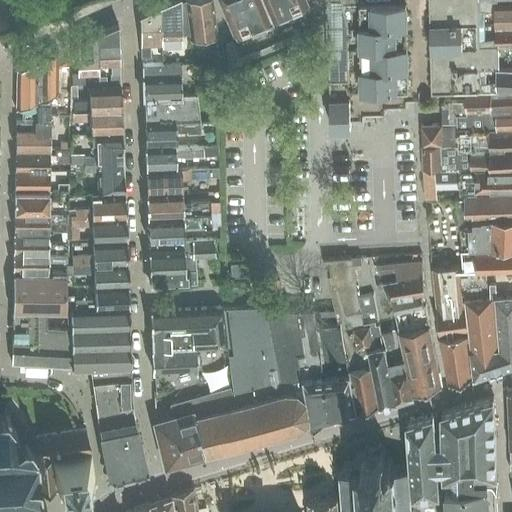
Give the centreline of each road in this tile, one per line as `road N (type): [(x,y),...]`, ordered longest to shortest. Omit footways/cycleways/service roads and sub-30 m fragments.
road 1 (residential): [(160,480),(143,391),(128,7)]
road 2 (residential): [(3,369),(7,59)]
road 3 (residential): [(104,496),(84,396),(52,375),(3,369)]
road 4 (residential): [(128,7),(7,59)]
